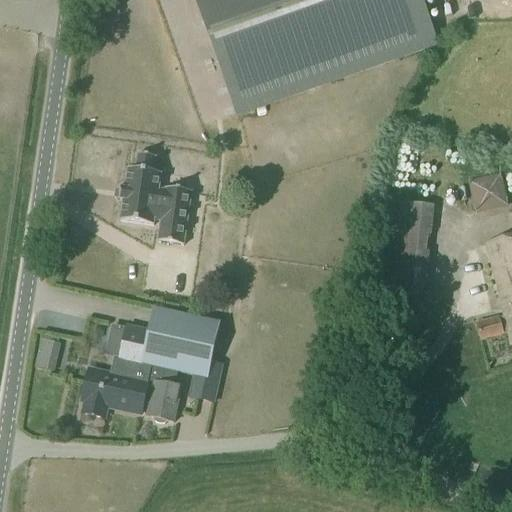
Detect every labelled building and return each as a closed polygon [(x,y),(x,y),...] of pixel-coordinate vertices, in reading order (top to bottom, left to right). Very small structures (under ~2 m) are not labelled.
[(422,0),(193,0),(235,120),(439,48),(422,0)] [(183,86),(191,120),(223,113),(215,78),(183,86)] [(127,166),(119,223),(151,228),(153,221),(157,222),(154,242),(183,246),(189,196),(156,191),(159,173),(151,172),(153,156),(133,154),(131,166),(127,166)] [(348,173),(348,157),(326,157),(326,173),(348,173)] [(468,210),(498,203),(489,169),(459,177),(468,210)] [(316,276),(313,190),(259,192),(262,278),(316,276)] [(397,224),(431,228),(433,209),(399,205),(397,224)] [(511,240),(484,247),(502,320),(475,326),(479,343),(502,337),(502,336),(507,335),(510,348),(511,347),(511,240)] [(154,312),(149,336),(141,371),(150,373),(176,379),(206,385),(209,367),(218,327),(154,312)] [(119,366),(141,371),(149,336),(127,331),(119,363),(119,366)] [(41,342),(35,370),(54,374),(60,347),(57,346),(58,341),(43,337),(42,342),(41,342)] [(81,416),(103,421),(105,410),(140,418),(145,393),(150,373),(141,371),(119,366),(119,363),(115,362),(111,379),(88,373),(81,405),(84,405),(81,416)] [(196,401),(213,405),(221,369),(209,367),(206,385),(199,384),(196,401)] [(150,373),(145,393),(152,395),(147,419),(153,420),(154,424),(157,426),(161,427),(164,426),(167,424),(173,425),(180,391),(173,390),(176,379),(150,373)]
